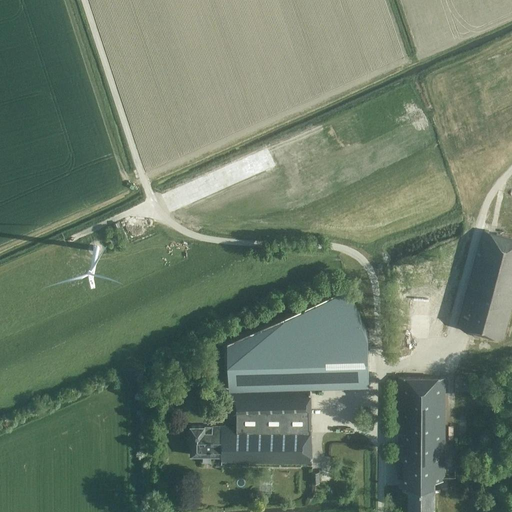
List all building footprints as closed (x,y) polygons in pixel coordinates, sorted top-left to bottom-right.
[(502,338),(511,301),(511,237),(484,230),(458,326),(502,338)] [(368,370),(367,335),(347,288),(228,341),(229,380),(229,386),(229,389),(310,387),(325,380),(325,379),(335,375),(335,376),(346,371),(347,371),(347,370),(359,370),(368,370)] [(404,348),(404,332),(396,332),(396,348),(404,348)] [(462,481),(461,454),(453,454),(454,476),(445,476),(445,377),(398,377),(398,477),(403,477),(403,490),(408,490),(408,508),(418,508),(417,511),(425,511),(425,508),(434,508),(434,481),(443,481),(462,481)] [(471,377),(454,377),(455,391),(471,391),(471,377)] [(312,463),(310,389),(229,392),(229,421),(224,421),(224,425),(204,425),(190,425),(190,454),(221,454),(221,463),(312,463)]
